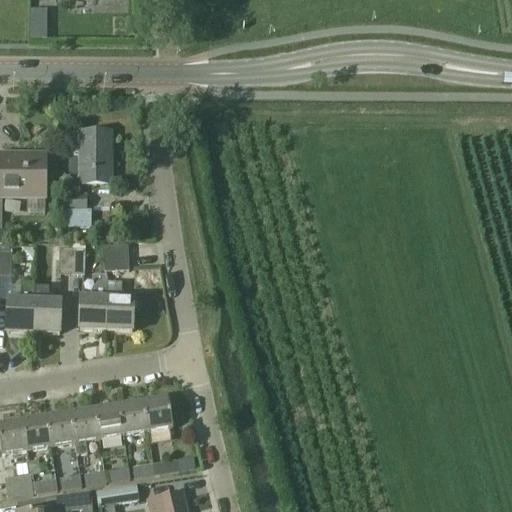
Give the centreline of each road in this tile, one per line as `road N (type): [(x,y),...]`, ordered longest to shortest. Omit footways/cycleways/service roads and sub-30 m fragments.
road 1 (secondary): [(511,76),(371,55),(251,75),(153,74)]
road 2 (residential): [(191,358),(153,74)]
road 3 (residential): [(0,391),(191,358)]
road 4 (residential): [(225,511),(191,358)]
road 5 (secondary): [(153,74),(0,72)]
